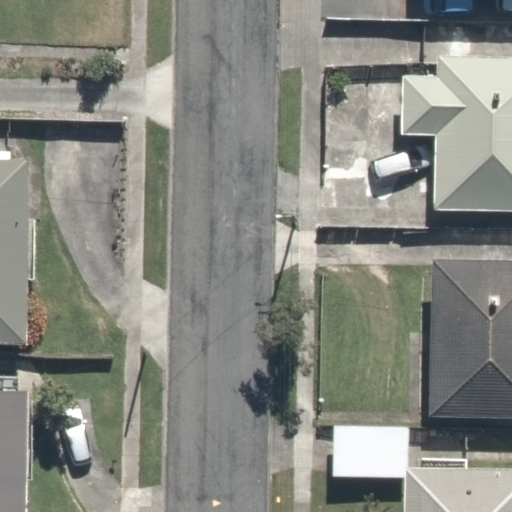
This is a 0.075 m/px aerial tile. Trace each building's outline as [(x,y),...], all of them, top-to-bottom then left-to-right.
[(511,69),(444,66),(443,81),(409,79),(406,142),(440,144),(436,211),(511,215),(511,69)] [(0,357),(29,358),(35,179),(0,178),(0,357)] [(511,265),(432,266),(433,419),(511,418),(511,265)] [(33,511),(42,394),(0,390),(0,511),(33,511)] [(335,425),(333,478),(406,481),(408,429),(335,425)] [(511,511),(511,482),(412,480),(410,511),(511,511)]
